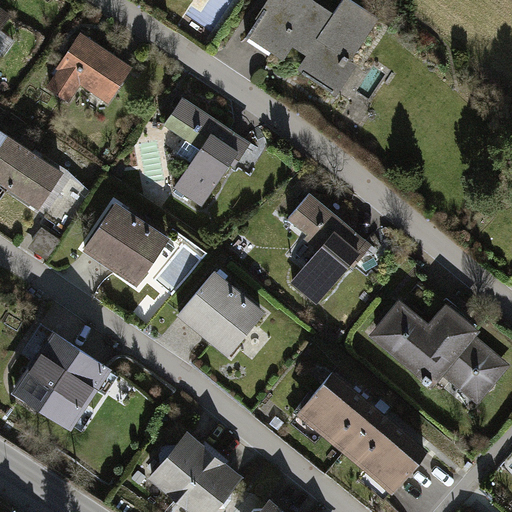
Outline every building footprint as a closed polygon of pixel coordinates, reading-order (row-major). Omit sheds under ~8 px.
[(339,0),(330,16),(304,0),(266,0),(240,43),(335,103),(384,26),(342,0),(339,0)] [(0,12),(0,36),(11,21),(0,12)] [(4,33),(0,40),(0,59),(4,61),(16,40),(4,33)] [(135,72),(77,33),(37,91),(65,110),(76,94),(106,114),(135,72)] [(252,139),(188,94),(168,122),(202,145),(173,185),(204,207),(252,139)] [(30,156),(0,136),(0,196),(2,198),(30,156)] [(69,182),(30,156),(2,198),(41,224),(69,182)] [(374,241),(312,192),(288,221),(321,247),(289,287),(319,310),(374,241)] [(176,238),(116,200),(81,254),(141,292),(176,238)] [(49,260),(64,240),(45,226),(31,246),(49,260)] [(267,316),(217,273),(177,320),(227,362),(267,316)] [(470,333),(440,308),(425,327),(395,302),(367,335),(427,385),(470,333)] [(470,333),(427,385),(467,419),(511,367),(470,333)] [(110,374),(50,334),(9,395),(69,435),(110,374)] [(429,457),(331,376),(294,420),(393,501),(429,457)] [(212,460),(185,439),(146,487),(172,509),(212,460)] [(216,511),(240,483),(212,460),(172,509),(176,511),(216,511)] [(283,511),(268,498),(255,511),(283,511)]
